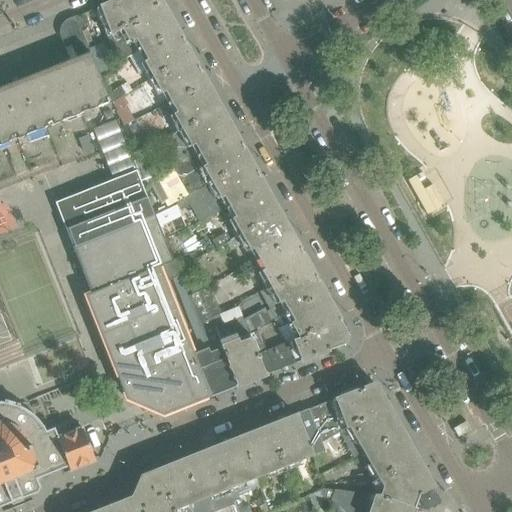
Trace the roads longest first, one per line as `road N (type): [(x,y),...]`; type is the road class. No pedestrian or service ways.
road 1 (residential): [(511,456),(286,58)]
road 2 (residential): [(47,511),(117,481),(138,450),(385,354)]
road 3 (residential): [(236,92),(385,354)]
road 4 (residential): [(385,354),(480,511)]
